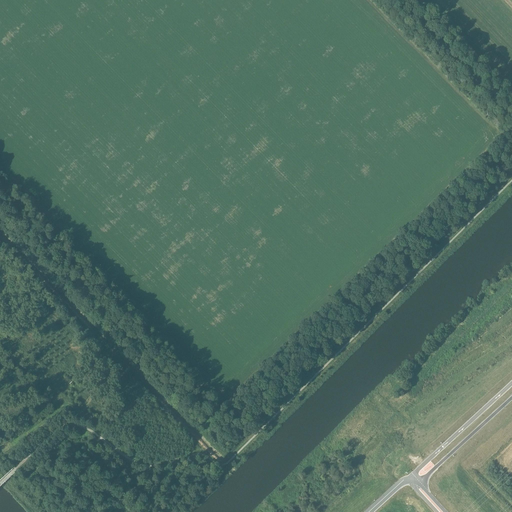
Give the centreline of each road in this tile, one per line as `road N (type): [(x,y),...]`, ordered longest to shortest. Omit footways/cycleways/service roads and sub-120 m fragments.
road 1 (track): [(0,237),(212,461)]
road 2 (tertiary): [(511,383),(412,475)]
road 3 (tertiary): [(420,483),(511,397)]
